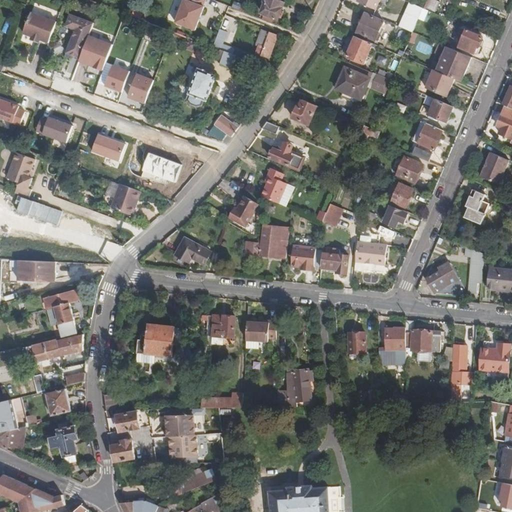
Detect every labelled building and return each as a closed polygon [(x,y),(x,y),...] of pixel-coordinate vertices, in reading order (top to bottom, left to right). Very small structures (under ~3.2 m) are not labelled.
[(195,31),(204,5),(205,0),(183,0),(175,24),(195,31)] [(281,8),(284,1),(281,0),(264,0),(264,2),(266,3),(262,12),(278,19),(279,18),(281,19),(282,17),(284,18),(287,12),(284,11),(285,9),(281,8)] [(375,10),(379,0),(359,0),(358,3),(375,10)] [(438,0),(428,0),(425,6),(435,11),(440,1),(438,0)] [(409,25),(416,8),(405,3),(401,13),(403,14),(401,22),(409,25)] [(376,42),(381,29),(379,28),(382,21),(364,13),(355,33),(376,42)] [(67,54),(73,56),(82,58),(90,35),(94,24),(71,15),(66,27),(76,30),(67,54)] [(32,41),(41,44),(50,47),(57,25),(31,16),(24,37),(32,41)] [(139,21),(138,21),(131,19),(130,18),(129,22),(132,23),(131,26),(136,27),(139,21)] [(221,50),(228,31),(221,28),(213,47),(221,50)] [(265,47),(270,33),(270,32),(263,29),(257,44),(261,45),(265,47)] [(478,47),(481,38),(465,31),(458,47),(470,52),(473,45),(478,47)] [(415,34),(411,32),(407,42),(411,44),(415,34)] [(59,33),(54,45),(64,48),(69,37),(59,33)] [(265,47),(261,45),(257,54),(271,58),(279,36),(270,33),(265,47)] [(114,44),(90,35),(82,58),(80,62),(104,71),(114,44)] [(363,64),(371,46),(353,38),(345,56),(363,64)] [(196,53),(200,43),(190,39),(186,50),(196,53)] [(445,47),(438,44),(433,54),(440,57),(445,47)] [(460,82),(470,57),(445,47),(440,57),(435,71),(453,79),(460,82)] [(242,63),(243,58),(227,52),(223,61),(222,65),(239,71),(242,63)] [(243,58),(242,63),(256,68),(258,63),(243,58)] [(72,59),(64,78),(71,80),(79,62),(72,59)] [(278,71),(258,63),(256,68),(254,73),(272,80),(278,71)] [(123,93),(131,71),(115,65),(107,86),(123,93)] [(336,89),(347,93),(359,98),(368,78),(343,67),(334,88),(336,89)] [(211,92),(214,85),(217,76),(198,69),(189,95),(205,101),(208,102),(211,92)] [(435,71),(432,70),(424,89),(445,98),(453,79),(435,71)] [(146,104),(155,79),(140,74),(131,98),(146,104)] [(214,85),(211,92),(218,95),(221,88),(214,85)] [(345,98),(347,93),(336,89),(334,93),(345,98)] [(203,106),(205,101),(189,95),(187,100),(190,105),(197,108),(203,106)] [(22,107),(0,98),(0,118),(15,124),(16,123),(21,109),(22,107)] [(452,106),(437,100),(435,99),(428,115),(445,122),(452,106)] [(308,126),(316,107),(301,100),(298,108),(296,107),(290,119),(308,126)] [(511,140),(511,108),(506,106),(497,126),(504,130),(501,136),(511,140)] [(21,109),(16,123),(22,126),(27,111),(21,109)] [(239,127),(223,115),(216,124),(232,136),(239,127)] [(275,136),(279,128),(266,122),(260,129),(275,136)] [(433,150),(441,131),(424,123),(416,143),(433,150)] [(369,137),(372,130),(369,128),(363,126),(360,133),(369,137)] [(124,161),(129,143),(99,135),(95,153),(124,161)] [(299,159),(293,156),(289,154),(292,147),(284,144),(280,151),(273,148),(269,158),(299,171),(303,161),(299,159)] [(431,154),(414,147),(411,155),(427,162),(431,154)] [(28,176),(30,170),(35,159),(16,152),(6,178),(18,182),(17,184),(29,188),(32,178),(31,178),(28,176)] [(499,185),(509,160),(491,153),(481,177),(499,185)] [(413,182),(421,164),(404,157),(396,175),(413,182)] [(278,191),(282,183),(280,182),(283,175),(269,169),(266,176),(269,177),(265,186),(278,191)] [(352,189),(355,181),(344,176),(341,184),(352,189)] [(278,191),(265,186),(261,196),(277,204),(286,185),(282,183),(278,191)] [(135,201),(138,201),(141,191),(121,184),(112,208),(133,216),(136,206),(134,206),(135,201)] [(404,209),(413,190),(399,184),(391,203),(404,209)] [(465,208),(487,218),(491,206),(482,202),(484,196),(470,190),(464,205),(466,206),(465,208)] [(245,227),(257,205),(243,197),(235,211),(232,209),(228,217),(245,227)] [(334,227),(341,209),(329,204),(321,223),(326,226),(334,227)] [(403,222),(406,213),(390,206),(383,223),(396,229),(399,220),(403,222)] [(483,226),(487,218),(465,208),(462,216),(483,226)] [(346,210),(339,227),(349,231),(356,214),(346,210)] [(277,255),(277,257),(285,257),(288,228),(262,226),(260,244),(254,243),(253,256),(259,257),(259,255),(268,256),(268,254),(277,255)] [(364,262),(374,264),(384,265),(386,245),(377,244),(378,234),(357,232),(354,261),(364,262)] [(204,265),(211,252),(185,238),(176,255),(189,261),(192,258),(204,265)] [(253,256),(254,243),(246,243),(244,255),(253,256)] [(304,267),(304,271),(312,272),(313,268),(314,253),(315,248),(293,246),(292,259),(295,260),(294,266),(298,267),(304,267)] [(472,257),(469,282),(467,292),(476,293),(477,283),(481,283),(484,263),(485,256),(466,248),(465,257),(472,257)] [(332,255),(322,254),(320,268),(320,269),(329,270),(337,271),(337,274),(346,275),(348,256),(339,254),(339,250),(332,249),(332,255)] [(313,268),(320,268),(322,254),(314,253),(313,268)] [(57,282),(58,262),(19,260),(19,280),(57,282)] [(374,271),(374,264),(364,262),(354,261),(353,271),(363,272),(363,270),(374,271)] [(459,279),(450,263),(439,268),(441,271),(434,275),(426,279),(435,293),(459,279)] [(511,270),(489,268),(487,290),(511,291),(511,270)] [(76,301),(74,289),(48,296),(51,308),(56,306),(71,302),(76,301)] [(79,333),(71,302),(56,306),(64,336),(79,333)] [(223,338),(223,346),(230,346),(231,338),(234,338),(235,317),(213,316),(213,317),(208,317),(206,337),(223,338)] [(257,340),(269,340),(269,338),(277,338),(277,320),(269,320),(269,322),(259,323),(248,323),(248,340),(257,340)] [(405,328),(406,347),(412,348),(412,351),(440,352),(441,332),(413,330),(413,320),(405,320),(405,328)] [(170,357),(174,327),(147,324),(146,335),(141,335),(140,341),(139,341),(138,354),(170,357)] [(406,347),(405,328),(395,328),(395,329),(386,329),(386,351),(382,351),(382,366),(406,365),(406,347)] [(365,353),(365,333),(349,333),(350,353),(365,353)] [(38,362),(85,351),(85,335),(57,341),(57,338),(26,346),(31,368),(39,366),(38,362)] [(205,345),(223,346),(223,338),(206,337),(205,345)] [(485,370),(509,372),(511,344),(497,343),(497,349),(482,348),(481,370),(485,370)] [(461,372),(462,362),(462,347),(454,346),(453,372),(451,372),(451,383),(473,384),(474,373),(465,373),(461,372)] [(296,400),(311,399),(310,381),(313,381),(312,370),(307,370),(307,369),(293,370),(293,371),(287,371),(288,390),(278,390),(278,407),(297,406),(296,400)] [(85,382),(86,374),(66,378),(68,386),(85,382)] [(46,391),(44,379),(34,381),(37,394),(46,391)] [(67,389),(47,394),(52,415),(73,411),(67,389)] [(368,391),(369,404),(378,404),(378,391),(368,391)] [(230,398),(230,408),(242,407),(241,393),(230,393),(230,398)] [(113,409),(112,395),(105,395),(105,409),(113,409)] [(230,408),(230,398),(201,398),(200,408),(230,408)] [(15,410),(13,400),(0,403),(0,433),(19,429),(15,410)] [(511,404),(511,405),(494,402),(490,401),(491,412),(510,415),(506,434),(511,435),(511,404)] [(141,430),(137,412),(117,416),(116,418),(117,423),(118,424),(120,431),(130,429),(131,433),(141,430)] [(169,430),(170,437),(205,434),(204,414),(166,416),(167,430),(169,430)] [(28,420),(29,426),(37,425),(36,418),(28,420)] [(24,448),(26,427),(19,429),(0,433),(0,447),(9,451),(9,447),(24,448)] [(66,457),(77,455),(79,455),(76,440),(79,439),(77,427),(59,431),(60,437),(51,439),(53,447),(60,446),(65,449),(66,457)] [(171,437),(172,449),(174,449),(175,457),(200,457),(198,435),(171,437)] [(511,478),(511,449),(505,448),(506,441),(497,439),(495,447),(504,449),(502,457),(500,457),(499,463),(501,467),(510,468),(508,478),(511,478)] [(134,458),(131,441),(130,440),(120,441),(121,444),(111,446),(114,462),(134,458)] [(77,455),(66,457),(66,461),(67,465),(72,464),(78,463),(77,455)] [(190,478),(194,489),(216,480),(212,470),(190,478)] [(27,487),(29,485),(5,474),(0,478),(0,492),(2,494),(7,493),(10,497),(14,496),(15,500),(21,499),(23,511),(25,511),(23,501),(32,499),(37,488),(35,489),(34,491),(27,487)] [(194,489),(190,478),(180,482),(184,493),(194,489)] [(502,508),(511,509),(511,484),(504,484),(502,508)] [(329,511),(328,487),(314,488),(314,485),(289,487),(289,490),(271,492),(272,511),(329,511)] [(230,504),(228,487),(205,500),(206,511),(209,511),(215,509),(216,511),(230,504)] [(49,496),(51,509),(67,506),(63,495),(56,497),(44,492),(40,493),(37,488),(32,499),(49,496)] [(49,496),(32,499),(23,501),(25,511),(37,511),(51,509),(49,496)] [(156,511),(158,508),(145,502),(121,502),(124,509),(125,511),(156,511)]
